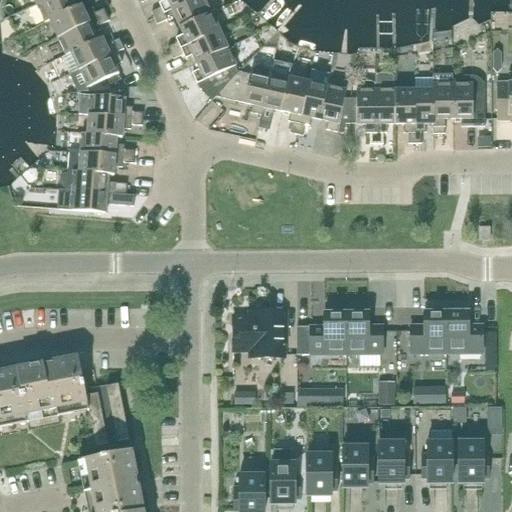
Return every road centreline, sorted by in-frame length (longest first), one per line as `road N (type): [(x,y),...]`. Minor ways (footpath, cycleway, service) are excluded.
road 1 (residential): [(511,164),(435,163),(381,175),(190,146)]
road 2 (residential): [(511,271),(450,263),(189,267)]
road 3 (residential): [(191,511),(189,267)]
road 4 (residential): [(189,267),(0,270)]
road 5 (residential): [(190,146),(120,0)]
road 6 (residential): [(189,267),(190,146)]
